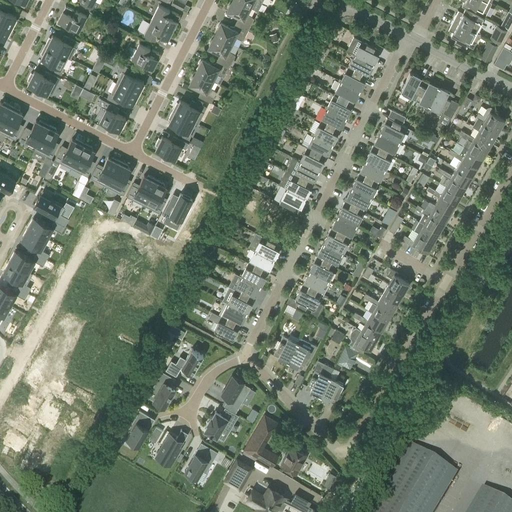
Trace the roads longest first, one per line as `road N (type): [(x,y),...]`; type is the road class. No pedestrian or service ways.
road 1 (residential): [(245,357),(406,36)]
road 2 (tertiary): [(346,511),(511,229)]
road 3 (residential): [(345,451),(511,170)]
road 4 (residential): [(91,232),(0,397)]
road 5 (residential): [(132,152),(209,0)]
road 6 (residential): [(4,88),(132,152)]
road 7 (residential): [(345,451),(336,451),(245,357)]
